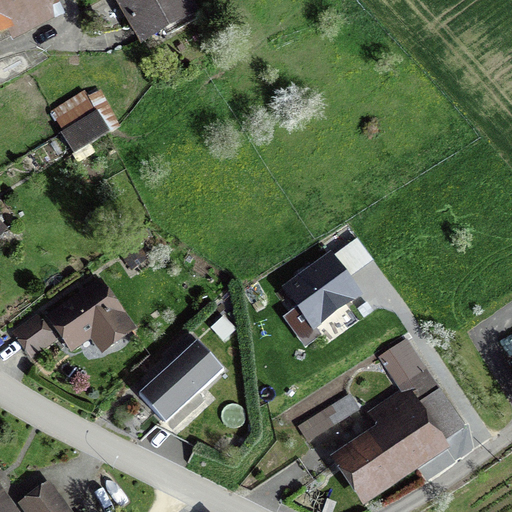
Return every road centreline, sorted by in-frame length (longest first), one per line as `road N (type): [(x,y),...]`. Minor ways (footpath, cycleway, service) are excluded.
road 1 (unclassified): [(243,511),(0,385)]
road 2 (residential): [(511,434),(395,511)]
